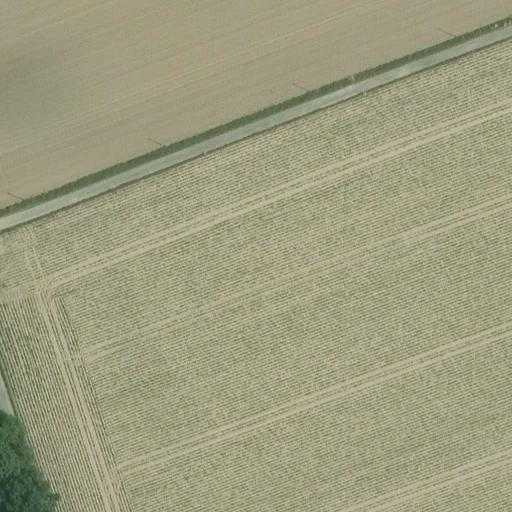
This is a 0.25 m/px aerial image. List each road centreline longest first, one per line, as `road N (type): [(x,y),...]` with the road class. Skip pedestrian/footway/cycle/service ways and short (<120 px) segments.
road 1 (unclassified): [(0,225),(511,29)]
road 2 (unclassified): [(0,390),(39,511)]
